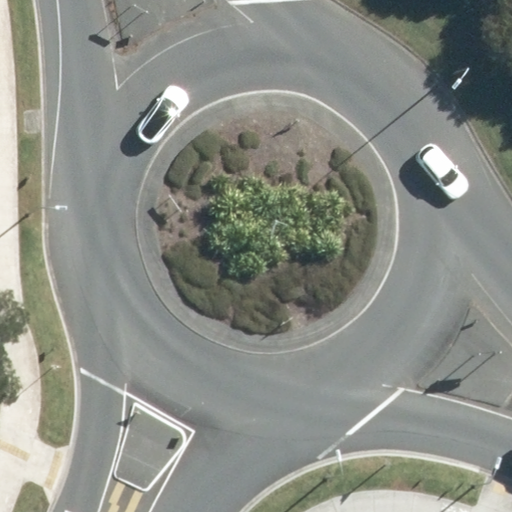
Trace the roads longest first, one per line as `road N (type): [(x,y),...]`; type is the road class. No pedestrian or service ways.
road 1 (secondary): [(424,163),(436,222),(432,259),(410,315),(386,345),(337,380)]
road 2 (tertiary): [(37,511),(92,264)]
road 3 (secondary): [(97,167),(127,114),(165,79),(221,55),(288,53)]
road 4 (secondary): [(263,398),(203,388),(151,358),(116,320),(92,264)]
road 5 (secondary): [(511,441),(337,380)]
road 6 (secondary): [(288,53),(345,72),(394,111),(424,163)]
road 7 (secondary): [(97,167),(76,0)]
road 8 (tertiary): [(263,398),(179,474),(160,511)]
road 9 (secondary): [(424,163),(511,277)]
